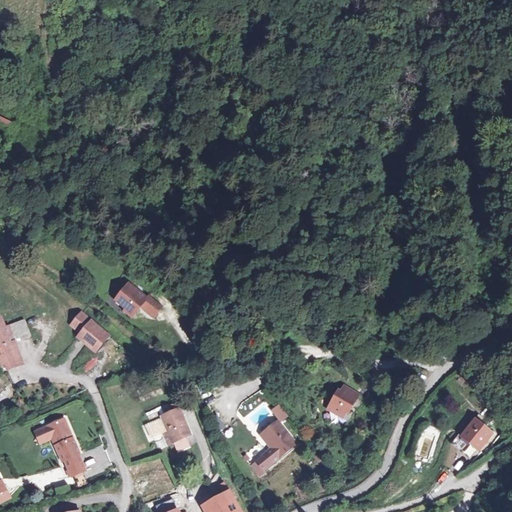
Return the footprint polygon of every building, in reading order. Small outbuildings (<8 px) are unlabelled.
[(16,119),(0,112),(0,129),(11,134),(16,119)] [(126,282),(110,304),(129,318),(137,307),(151,318),(159,307),(126,282)] [(0,298),(0,300),(7,325),(22,320),(15,294),(0,298)] [(111,336),(80,312),(68,326),(78,334),(73,340),(94,357),(111,336)] [(7,325),(4,316),(0,317),(0,367),(3,368),(6,373),(26,365),(7,325)] [(90,357),(80,369),(86,374),(96,362),(90,357)] [(358,392),(337,384),(325,414),(346,423),(358,392)] [(272,412),(281,423),(287,418),(279,407),(272,412)] [(179,409),(153,418),(164,448),(172,445),(174,450),(186,446),(182,435),(188,433),(179,409)] [(216,415),(211,419),(220,429),(225,424),(216,415)] [(32,430),(39,445),(49,440),(68,481),(87,472),(62,417),(32,430)] [(295,443),(277,419),(257,435),(269,449),(254,461),(260,470),(295,443)] [(491,431),(471,419),(457,439),(477,452),(491,431)] [(0,501),(10,496),(1,478),(0,478),(0,501)] [(241,511),(228,488),(197,507),(199,511),(241,511)] [(159,498),(147,503),(151,511),(163,507),(159,498)]
